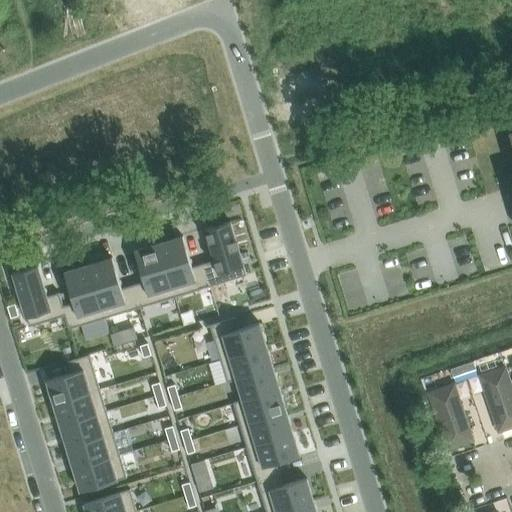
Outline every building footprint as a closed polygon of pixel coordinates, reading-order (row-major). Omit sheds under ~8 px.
[(340,89),(288,103),(294,123),(346,109),(340,89)] [(215,260),(204,263),(210,286),(247,275),(230,221),(205,229),(215,260)] [(183,236),(159,243),(175,296),(210,286),(204,263),(192,267),(183,236)] [(144,281),(133,284),(140,307),(175,296),(159,243),(135,250),(144,281)] [(112,257),(88,264),(105,318),(140,307),(133,284),(122,288),(112,257)] [(63,306),(66,315),(65,315),(69,329),(70,328),(105,318),(88,264),(64,271),(74,302),(63,306)] [(38,265),(13,272),(29,326),(65,315),(66,315),(63,306),(59,292),(47,296),(38,265)] [(15,304),(8,306),(11,318),(19,315),(15,304)] [(236,317),(207,326),(207,327),(210,326),(220,359),(267,346),(260,322),(236,330),(233,319),(236,318),(236,317)] [(148,343),(140,345),(144,357),(151,355),(148,343)] [(267,346),(220,359),(227,381),(227,382),(237,379),(236,379),(273,367),(267,346)] [(71,373),(47,380),(54,403),(100,389),(90,354),(78,357),(71,360),(67,361),(71,373)] [(473,361),(462,365),(465,373),(476,369),(473,361)] [(462,365),(451,369),(453,377),(465,373),(462,365)] [(273,367),(236,379),(237,379),(243,399),(243,400),(280,389),(273,367)] [(499,431),(511,426),(511,387),(505,367),(481,376),(499,431)] [(160,382),(152,384),(155,396),(163,394),(160,382)] [(175,384),(167,387),(169,390),(171,398),(179,396),(175,384)] [(448,448),(473,439),(454,385),(429,393),(448,448)] [(100,389),(54,403),(60,425),(107,411),(100,389)] [(243,399),(233,402),(234,403),(240,425),(287,411),(280,389),(243,400),(243,399)] [(163,394),(155,396),(159,407),(167,405),(163,394)] [(179,396),(171,398),(174,410),(182,407),(179,396)] [(107,411),(60,425),(67,446),(113,432),(107,411)] [(287,411),(240,425),(247,447),(293,433),(287,411)] [(173,426),(165,428),(169,440),(176,437),(173,426)] [(189,428),(181,430),(184,442),(192,440),(189,428)] [(113,432),(67,446),(74,468),(120,454),(113,432)] [(293,433),(247,447),(257,481),(280,474),(276,463),(300,455),(293,433)] [(176,437),(169,440),(172,451),(180,449),(176,437)] [(192,440),(184,442),(188,453),(195,451),(192,440)] [(120,454),(74,468),(81,491),(127,477),(120,454)] [(280,474),(257,481),(266,511),(272,511),(313,499),(307,478),(283,485),(280,474)] [(211,479),(197,484),(200,492),(214,487),(211,479)] [(190,482),(182,484),(186,496),(193,493),(190,482)] [(130,489),(84,503),(87,511),(131,511),(137,511),(130,489)] [(193,493),(186,496),(189,507),(197,505),(193,493)] [(317,511),(313,499),(272,511),(317,511)]
